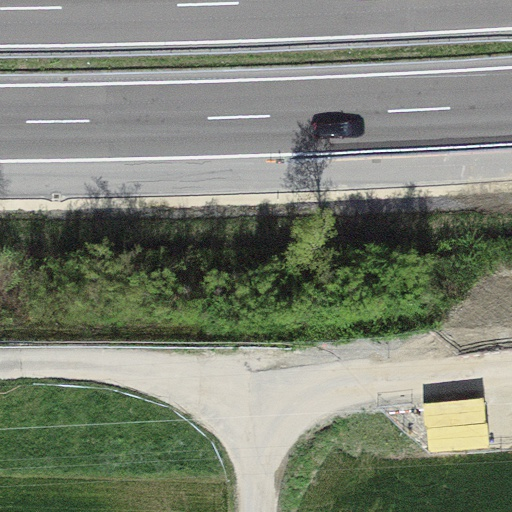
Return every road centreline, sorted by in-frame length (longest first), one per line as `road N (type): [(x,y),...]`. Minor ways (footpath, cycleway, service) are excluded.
road 1 (motorway): [(0,122),(511,104)]
road 2 (motorway): [(314,0),(0,8)]
